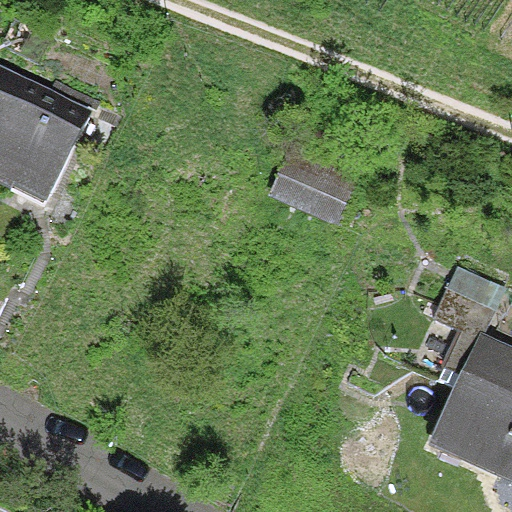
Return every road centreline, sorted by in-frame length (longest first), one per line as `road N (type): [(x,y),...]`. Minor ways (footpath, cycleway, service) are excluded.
road 1 (track): [(167,0),(511,134)]
road 2 (residential): [(170,511),(0,413)]
